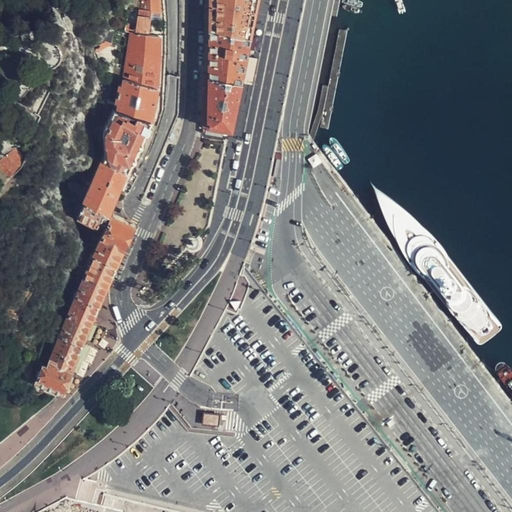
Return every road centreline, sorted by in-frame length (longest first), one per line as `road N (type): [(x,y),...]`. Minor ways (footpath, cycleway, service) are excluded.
road 1 (secondary): [(275,0),(231,213),(205,264),(140,339)]
road 2 (residential): [(173,0),(171,112),(133,204),(152,219)]
road 3 (residential): [(195,0),(194,117),(152,219)]
road 4 (secondary): [(140,339),(0,483)]
road 5 (residential): [(152,219),(123,297),(140,339)]
